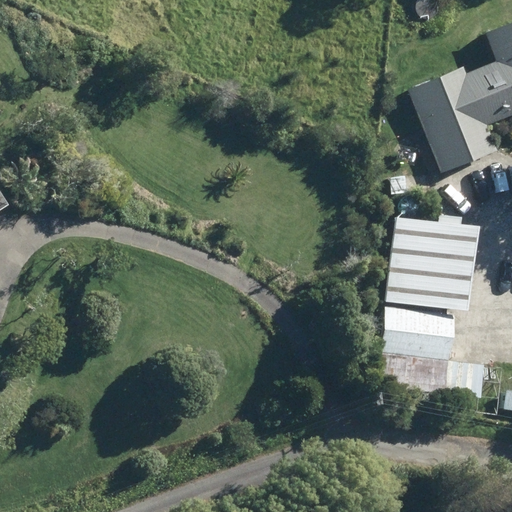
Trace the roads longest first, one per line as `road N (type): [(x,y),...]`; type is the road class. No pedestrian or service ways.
road 1 (track): [(0,256),(10,239),(77,222),(244,282),(291,341),(326,451)]
road 2 (track): [(511,461),(412,443),(290,454),(143,511)]
